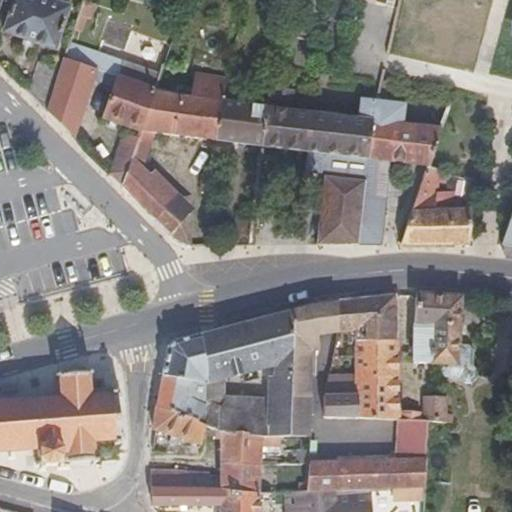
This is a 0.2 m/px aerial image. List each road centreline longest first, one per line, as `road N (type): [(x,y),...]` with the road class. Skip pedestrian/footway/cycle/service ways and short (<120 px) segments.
road 1 (secondary): [(187,316),(371,277),(511,276)]
road 2 (residential): [(187,316),(167,268),(0,99)]
road 3 (residential): [(98,511),(118,496),(132,464),(140,328)]
road 4 (residential): [(0,364),(140,328)]
